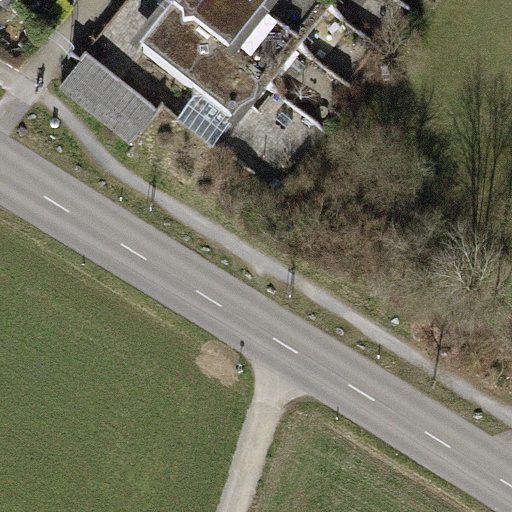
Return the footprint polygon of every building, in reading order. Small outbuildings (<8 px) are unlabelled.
[(0,0),(0,1),(15,13),(25,0),(0,0)] [(231,0),(197,0),(179,24),(271,95),(302,55),(231,0)] [(316,0),(231,0),(302,55),(334,14),(316,0)] [(316,0),(334,14),(345,0),(316,0)] [(179,24),(151,60),(243,131),(271,95),(179,24)] [(93,57),(67,92),(137,143),(162,109),(93,57)]
